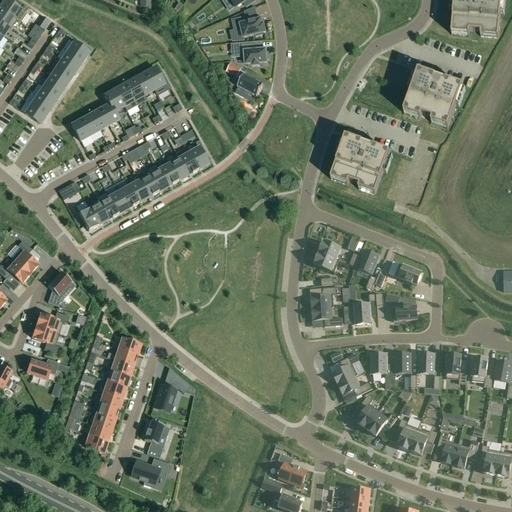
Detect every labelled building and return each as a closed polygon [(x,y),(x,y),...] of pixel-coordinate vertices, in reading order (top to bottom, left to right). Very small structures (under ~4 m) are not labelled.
[(224,0),(225,0),(229,0),(235,9),(244,4),(247,8),(255,3),(253,0),(224,0)] [(501,0),(454,0),(451,35),(452,35),(453,32),(469,33),(468,37),(469,37),(470,33),(481,34),(480,38),(481,38),(482,34),(498,36),(498,39),(498,40),(501,0)] [(6,1),(0,9),(0,10),(15,20),(21,11),(6,1)] [(174,11),(178,14),(182,7),(178,4),(174,11)] [(17,21),(15,20),(0,10),(0,23),(8,29),(8,30),(10,31),(17,21)] [(243,39),(256,36),(256,38),(263,36),(262,34),(266,33),(263,25),(262,25),(260,20),(248,23),(246,16),(245,16),(246,18),(232,21),(234,32),(241,30),(243,39)] [(41,25),(46,29),(50,23),(45,20),(41,25)] [(0,23),(0,36),(2,38),(8,30),(8,29),(0,23)] [(115,48),(122,55),(127,49),(119,43),(115,48)] [(74,44),(67,53),(83,63),(89,54),(74,44)] [(252,65),(253,67),(259,67),(259,64),(267,64),(266,61),(269,60),(268,54),(266,54),(266,51),(254,52),(253,45),(237,47),(238,57),(245,56),(245,66),(252,65)] [(77,72),(83,63),(67,53),(61,62),(77,72)] [(77,72),(61,62),(55,71),(70,81),(77,72)] [(236,75),(239,69),(230,64),(227,71),(236,75)] [(154,68),(144,74),(154,92),(164,86),(154,68)] [(64,90),(70,81),(55,71),(49,80),(64,90)] [(463,88),(418,72),(404,114),(421,120),(422,117),(432,121),(431,124),(448,130),(463,88)] [(144,97),(154,92),(144,74),(134,79),(144,97)] [(256,98),(257,98),(263,86),(262,86),(244,77),(244,76),(237,88),(238,89),(238,88),(246,92),(243,98),(252,102),(255,97),(256,98)] [(134,79),(125,85),(134,102),(144,97),(134,79)] [(58,99),(64,90),(49,80),(43,89),(58,99)] [(125,108),(134,102),(125,85),(115,90),(125,108)] [(52,108),(58,99),(43,89),(37,97),(52,108)] [(114,114),(125,108),(115,90),(104,96),(109,105),(114,114)] [(37,97),(31,106),(46,117),(52,108),(37,97)] [(119,121),(114,114),(109,105),(99,110),(109,127),(119,121)] [(40,126),(46,117),(31,106),(25,116),(40,126)] [(109,127),(99,110),(90,115),(99,132),(109,127)] [(90,137),(99,132),(90,115),(81,120),(90,137)] [(80,143),(90,137),(81,120),(71,126),(80,143)] [(184,144),(189,141),(185,134),(180,137),(181,139),(184,144)] [(331,181),(375,196),(390,155),(345,139),(331,181)] [(199,149),(189,154),(199,171),(209,166),(199,149)] [(189,177),(199,171),(189,154),(179,160),(189,177)] [(50,162),(52,169),(65,165),(63,159),(50,162)] [(179,160),(169,165),(179,182),(189,177),(179,160)] [(168,188),(179,182),(169,165),(168,163),(157,169),(159,171),(168,188)] [(159,171),(149,177),(158,193),(168,188),(159,171)] [(148,199),(158,193),(149,177),(139,182),(148,199)] [(129,188),(138,205),(148,199),(139,182),(129,187),(129,188)] [(118,191),(128,210),(138,205),(129,188),(129,187),(128,185),(118,191)] [(19,216),(27,202),(0,186),(0,202),(7,207),(6,209),(19,216)] [(107,197),(109,199),(118,216),(128,210),(118,191),(107,197)] [(108,221),(118,216),(109,199),(99,204),(108,221)] [(89,210),(98,227),(108,221),(99,204),(90,210),(89,210)] [(88,233),(98,227),(89,210),(90,210),(88,208),(78,214),(88,233)] [(20,251),(12,260),(30,276),(38,267),(27,257),(32,251),(22,243),(17,248),(20,251)] [(324,243),(319,254),(339,262),(340,262),(337,261),(342,250),(324,243)] [(372,275),(380,257),(365,251),(357,269),(372,275)] [(319,254),(315,266),(335,274),(339,262),(319,254)] [(354,255),(349,266),(356,269),(360,258),(354,255)] [(30,276),(12,260),(4,269),(1,267),(0,267),(0,276),(6,281),(11,276),(22,286),(30,276)] [(395,278),(417,287),(422,274),(400,265),(395,278)] [(48,305),(57,308),(63,301),(58,298),(64,291),(68,295),(75,287),(71,283),(61,274),(47,289),(52,293),(52,294),(48,305)] [(386,278),(380,275),(375,286),(381,289),(386,278)] [(371,278),(366,289),(372,292),(377,280),(371,278)] [(332,309),(334,309),(333,297),(341,296),(340,288),(322,290),(323,297),(311,298),(312,310),(332,309)] [(356,326),(372,325),(370,305),(354,306),(356,326)] [(417,308),(393,310),(394,323),(418,321),(417,308)] [(332,309),(312,310),(313,323),(324,322),(325,329),(343,327),(342,320),(332,320),(332,309)] [(40,316),(36,328),(59,336),(63,324),(67,325),(69,318),(56,314),(54,321),(40,316)] [(59,336),(36,328),(32,340),(46,345),(44,352),(58,357),(61,349),(55,347),(59,336)] [(122,340),(118,351),(137,358),(140,347),(122,340)] [(137,358),(118,351),(115,362),(133,368),(137,358)] [(331,357),(334,363),(343,358),(340,353),(331,357)] [(355,377),(356,378),(358,377),(352,366),(359,362),(356,355),(340,363),(343,370),(333,374),(338,386),(355,377)] [(372,375),(388,375),(387,355),(371,355),(372,375)] [(411,375),(411,355),(395,355),(395,375),(411,375)] [(435,376),(435,355),(420,355),(419,375),(435,376)] [(466,386),(467,374),(461,373),(462,357),(448,356),(446,380),(459,381),(459,385),(466,386)] [(484,388),(491,389),(493,377),(487,376),(489,361),(475,359),(472,383),(485,385),(484,388)] [(55,377),(59,364),(47,361),(45,367),(31,362),(27,374),(47,381),(49,375),(55,377)] [(133,368),(115,362),(111,373),(129,379),(133,368)] [(510,385),(511,371),(511,364),(497,362),(494,382),(510,385)] [(0,392),(1,393),(4,387),(7,388),(11,382),(8,380),(11,374),(0,367),(0,392)] [(111,373),(107,384),(126,390),(129,379),(111,373)] [(178,377),(171,385),(178,391),(184,395),(190,388),(178,377)] [(361,388),(356,378),(355,377),(338,386),(343,397),(354,392),(357,398),(373,390),(370,383),(361,388)] [(107,384),(104,395),(122,401),(126,390),(107,384)] [(161,387),(153,409),(169,415),(176,392),(163,387),(161,387)] [(118,412),(122,401),(104,395),(100,406),(118,412)] [(367,430),(379,413),(370,406),(373,402),(367,398),(360,407),(365,411),(357,423),(367,430)] [(96,417),(114,423),(118,412),(100,406),(96,417)] [(404,414),(409,416),(412,409),(406,407),(404,414)] [(379,413),(367,430),(377,438),(385,426),(390,430),(398,420),(392,416),(389,420),(379,413)] [(92,427),(111,434),(114,423),(96,417),(92,427)] [(450,422),(443,420),(441,429),(448,431),(450,422)] [(410,453),(418,430),(407,426),(408,423),(402,421),(398,432),(403,434),(398,448),(410,453)] [(150,423),(144,442),(150,445),(146,456),(159,460),(166,439),(161,437),(164,428),(150,423)] [(89,438),(107,445),(111,434),(92,427),(89,438)] [(485,432),(475,429),(473,437),(483,439),(485,432)] [(427,443),(433,445),(437,434),(430,432),(429,434),(418,430),(410,453),(422,457),(427,443)] [(441,463),(453,467),(459,446),(447,442),(449,435),(442,433),(437,451),(444,452),(441,463)] [(103,455),(107,445),(89,438),(85,449),(103,455)] [(470,449),(459,446),(453,467),(465,470),(468,459),(474,461),(479,444),(472,441),(470,449)] [(497,477),(501,453),(489,451),(490,448),(483,447),(481,459),(487,460),(484,475),(497,477)] [(511,464),(511,454),(501,453),(497,477),(509,479),(511,464)] [(302,488),(308,473),(291,466),(293,460),(281,455),(278,462),(285,465),(279,480),(302,488)] [(137,463),(131,478),(144,483),(143,487),(151,490),(152,486),(154,486),(159,473),(167,476),(169,476),(172,467),(153,461),(151,468),(137,463)] [(271,484),(269,490),(280,495),(282,488),(271,484)] [(352,500),(369,502),(370,492),(353,490),(352,500)] [(280,501),(277,508),(279,508),(278,509),(285,511),(301,511),(302,509),(304,503),(294,499),(291,498),(284,495),(282,501),(280,501)] [(352,500),(351,510),(363,511),(367,511),(369,502),(352,500)]
